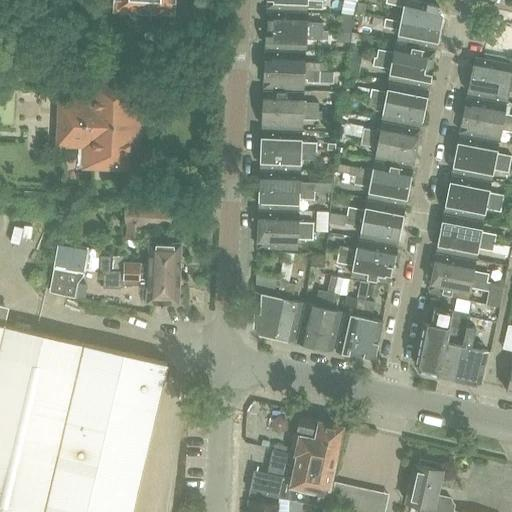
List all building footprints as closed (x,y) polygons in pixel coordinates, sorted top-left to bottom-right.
[(173,11),(173,0),(114,0),(114,9),(173,11)] [(419,0),(386,0),(386,1),(406,5),(403,20),(441,27),(444,10),(440,5),(419,0)] [(269,9),(268,27),(322,30),(322,22),(306,21),(307,11),(269,9)] [(437,45),(441,27),(403,20),(386,17),(384,25),(401,28),(399,37),(437,45)] [(322,39),(322,30),(268,27),(266,27),(266,46),(305,47),(305,38),(322,39)] [(376,56),(432,67),(435,49),(397,42),(395,51),(378,48),(376,56)] [(23,46),(3,45),(2,79),(22,80),(23,46)] [(266,49),(265,67),(319,70),(320,61),(304,61),(305,51),(266,49)] [(350,54),(348,71),(360,73),(362,56),(350,54)] [(433,67),(432,67),(376,56),(374,65),(391,68),(390,77),(429,85),(433,67)] [(511,63),(475,56),(472,74),(511,81),(511,63)] [(319,82),(319,70),(265,67),(264,86),(303,88),(303,78),(307,78),(307,82),(319,82)] [(511,81),(472,74),(468,91),(507,99),(509,90),(511,90),(511,81)] [(425,107),(428,88),(390,81),(388,90),(371,87),(369,96),(425,107)] [(133,84),(94,82),(93,102),(61,101),(59,142),(90,144),(90,164),(130,166),(133,84)] [(264,90),(263,107),(318,110),(319,101),(303,100),(303,92),(264,90)] [(468,95),(464,113),(511,122),(511,113),(504,112),(506,103),(468,95)] [(343,96),(342,102),(356,104),(357,99),(343,96)] [(421,124),(425,107),(369,96),(368,105),(384,108),(382,117),(421,124)] [(318,119),(318,110),(263,107),(263,127),(301,128),(302,119),(318,119)] [(511,122),(464,113),(460,130),(499,138),(501,129),(511,130),(511,122)] [(363,127),(362,136),(417,146),(420,128),(382,121),(380,130),(363,127)] [(316,142),(300,141),(301,132),(262,130),(262,148),(316,151),(316,142)] [(460,134),(456,153),(509,163),(511,154),(496,151),(498,142),(460,134)] [(413,164),(417,146),(362,136),(360,144),(377,147),(375,156),(413,164)] [(316,151),(262,148),(261,166),(299,168),(300,158),(320,159),(321,151),(316,151)] [(493,168),(508,171),(509,163),(456,153),(452,170),(491,178),(493,168)] [(350,165),(349,174),(409,186),(412,168),(375,160),(373,170),(350,165)] [(299,172),(260,170),(260,188),(314,190),(315,182),(299,181),(299,172)] [(405,203),(409,186),(349,174),(343,173),(341,181),(369,187),(368,195),(405,203)] [(501,202),(509,204),(511,204),(511,187),(511,195),(489,191),(490,182),(452,175),(448,192),(501,202)] [(314,190),(260,188),(259,206),(297,207),(297,198),(314,199),(314,190)] [(47,191),(43,191),(24,190),(24,198),(43,199),(47,199),(47,191)] [(500,211),(501,202),(448,192),(445,210),(484,217),(486,208),(500,211)] [(365,208),(348,205),(346,215),(401,225),(404,207),(366,200),(365,208)] [(297,211),(259,210),(258,227),(313,231),(313,222),(297,221),(297,211)] [(445,213),(441,231),(494,240),(496,233),(481,230),(483,221),(445,213)] [(398,242),(401,225),(346,215),(344,223),(361,226),(359,235),(398,242)] [(296,239),(312,240),(313,231),(258,227),(257,246),(296,248),(296,239)] [(441,231),(438,249),(476,257),(478,247),(508,253),(509,245),(494,242),(494,240),(441,231)] [(339,244),(338,253),(392,263),(394,263),(397,246),(358,239),(357,247),(339,244)] [(113,257),(112,270),(179,273),(180,242),(149,241),(148,264),(140,264),(140,262),(124,261),(124,257),(113,257)] [(87,250),(71,246),(60,244),(57,244),(53,266),(54,266),(49,289),(75,295),(77,282),(83,274),(84,271),(99,271),(100,255),(100,250),(87,250)] [(279,277),(256,273),(255,325),(261,331),(276,335),(285,297),(289,281),(295,253),(284,252),(279,277)] [(312,253),(310,266),(323,268),(325,255),(312,253)] [(392,263),(338,253),(336,261),(354,264),(352,273),(389,280),(392,263)] [(475,260),(437,253),(433,271),(487,280),(489,272),(474,269),(475,260)] [(179,273),(112,270),(110,270),(110,256),(100,255),(99,271),(103,271),(102,287),(119,288),(123,284),(137,284),(141,289),(147,289),(147,301),(178,302),(179,273)] [(487,280),(433,271),(429,288),(468,296),(470,286),(488,290),(490,281),(487,280)] [(328,291),(316,343),(333,347),(342,309),(333,307),(336,293),(334,293),(338,277),(331,276),(328,291)] [(285,297),(276,335),(294,338),(302,300),(294,299),(297,283),(289,281),(285,297)] [(366,299),(367,296),(370,283),(362,281),(355,312),(346,311),(337,349),(355,353),(366,299)] [(298,339),(316,343),(328,291),(319,289),(316,303),(307,301),(298,339)] [(439,373),(455,377),(467,324),(472,301),(456,298),(453,309),(434,305),(430,321),(424,320),(414,362),(419,369),(439,373)] [(366,299),(355,353),(370,356),(375,354),(383,319),(371,317),(375,301),(366,299)] [(132,511),(166,362),(0,323),(4,304),(0,303),(0,511),(132,511)] [(472,340),(475,326),(467,324),(455,377),(480,382),(488,350),(481,348),(482,342),(472,340)] [(280,413),(272,418),(272,427),(279,432),(287,428),(288,418),(280,413)] [(315,417),(300,414),(298,426),(313,429),(315,417)] [(320,419),(316,436),(299,433),(296,453),(273,448),(268,471),(254,468),(250,489),(289,499),(300,501),(326,507),(330,488),(343,425),(320,419)] [(457,511),(454,511),(456,502),(452,496),(437,492),(443,469),(440,468),(441,463),(421,458),(420,463),(417,462),(407,501),(427,506),(425,511),(457,511)] [(334,480),(329,505),(357,511),(363,487),(334,480)] [(248,511),(299,511),(300,501),(289,499),(288,511),(287,511),(279,511),(279,501),(249,499),(248,511)]
